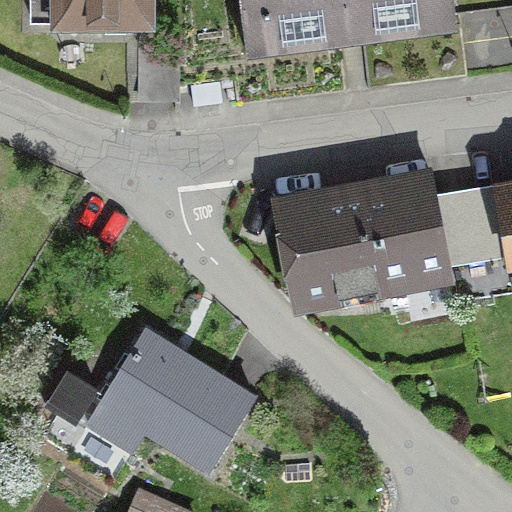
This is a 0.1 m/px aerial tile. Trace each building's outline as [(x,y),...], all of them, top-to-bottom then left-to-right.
[(28,0),(29,24),(54,24),(55,27),(144,26),(144,0),(28,0)] [(451,18),(451,17),(448,0),(236,0),(242,45),(317,35),(318,45),(377,37),(376,28),(451,18)] [(174,101),(174,45),(137,46),(137,102),(174,101)] [(214,105),(212,88),(187,91),(190,108),(214,105)] [(448,275),(446,266),(435,212),(429,181),(278,208),(297,305),(448,275)] [(503,201),(435,212),(446,266),(511,254),(511,191),(501,194),(503,201)] [(204,474),(250,398),(143,332),(85,426),(129,453),(140,435),(204,474)] [(142,511),(169,511),(147,502),(142,511)]
